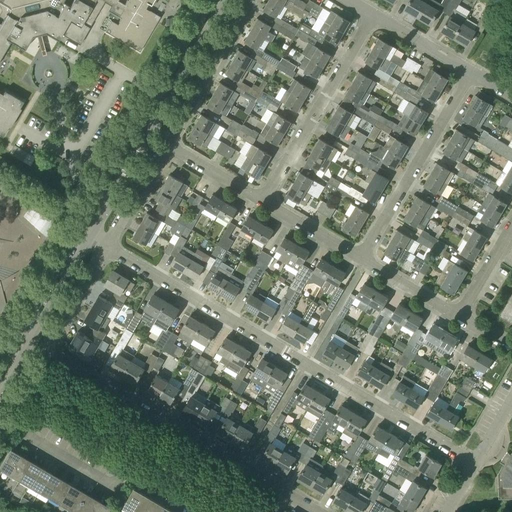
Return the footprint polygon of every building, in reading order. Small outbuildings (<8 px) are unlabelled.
[(0,0),(0,135),(2,137),(8,127),(9,128),(21,109),(19,108),(23,102),(4,91),(3,93),(0,91),(0,58),(3,54),(10,41),(25,49),(32,37),(36,36),(38,43),(41,42),(43,41),(41,34),(45,33),(58,41),(62,34),(80,45),(89,27),(104,2),(111,6),(108,11),(121,18),(117,24),(111,21),(105,31),(140,52),(160,17),(146,9),(149,4),(151,6),(154,0),(0,0)] [(269,0),(264,10),(276,17),(283,6),(273,0),(269,0)] [(309,0),(307,4),(300,0),(273,0),(283,6),(306,19),(307,17),(309,13),(315,3),(309,0)] [(410,0),(405,10),(418,17),(426,3),(420,0),(410,0)] [(427,0),(426,3),(418,17),(431,25),(439,11),(438,10),(439,8),(445,12),(452,0),(443,0),(441,4),(434,0),(427,0)] [(466,18),(455,11),(461,0),(452,0),(445,12),(445,13),(450,16),(441,31),(454,38),(466,18)] [(312,14),(318,18),(323,8),(315,3),(309,13),(312,14)] [(475,28),(482,32),(494,12),(487,8),(478,24),(466,18),(454,38),(467,46),(475,31),(474,30),(475,28)] [(342,17),(349,21),(353,14),(346,10),(342,17)] [(350,22),(349,21),(342,17),(331,11),(325,22),(343,33),(350,22)] [(277,23),(296,35),(299,30),(280,18),(277,23)] [(312,28),(312,29),(309,35),(317,40),(322,43),(325,37),(337,44),(343,33),(325,22),(318,18),(312,28)] [(252,30),(264,37),(272,42),(276,35),(268,31),(271,26),(259,19),(252,30)] [(293,40),(296,35),(277,23),(274,28),(293,40)] [(299,30),(296,35),(308,42),(312,45),(313,44),(314,45),(317,40),(309,35),(299,29),(299,30)] [(245,42),(257,49),(258,48),(264,37),(252,30),(245,42)] [(397,49),(379,39),(372,50),(392,61),(407,70),(413,60),(408,57),(406,61),(394,54),(397,49)] [(318,48),(314,45),(313,44),(312,45),(306,56),(324,66),(330,55),(318,48)] [(258,48),(257,49),(255,53),(267,61),(277,67),(280,63),(280,61),(264,52),(258,48)] [(366,61),(380,70),(385,73),(392,61),(372,50),(366,61)] [(249,72),(253,65),(249,63),(252,58),(240,51),(233,62),(248,71),(249,71),(249,72)] [(324,66),(306,56),(299,67),(317,77),(324,66)] [(283,58),(280,61),(280,63),(294,71),(297,66),(283,58)] [(413,60),(407,70),(412,73),(413,71),(417,73),(421,65),(418,63),(413,60)] [(277,68),(277,67),(267,61),(264,66),(262,69),(272,75),(277,68)] [(233,62),(226,73),(238,81),(236,85),(247,92),(258,99),(260,96),(263,91),(268,83),(263,80),(259,87),(254,84),(252,88),(242,82),(248,71),(233,62)] [(280,63),(277,67),(277,68),(293,77),(296,72),(294,71),(280,63)] [(430,69),(423,80),(429,83),(441,90),(448,79),(430,69)] [(353,84),(370,93),(376,82),(372,79),(359,72),(353,84)] [(391,76),(387,81),(397,87),(400,82),(391,76)] [(394,92),(397,87),(387,81),(382,78),(379,83),(394,92)] [(291,93),(304,100),(310,89),(298,81),(291,93)] [(397,87),(407,93),(410,87),(400,82),(397,87)] [(233,105),(237,98),(230,94),(233,90),(221,83),(214,94),(227,101),(233,105)] [(441,90),(429,83),(422,94),(434,101),(441,90)] [(363,104),(370,93),(353,84),(346,95),(358,102),(363,104)] [(407,93),(397,87),(394,92),(404,98),(413,104),(416,98),(407,93)] [(285,104),(297,111),(304,100),(291,93),(287,90),(280,100),(273,96),(272,97),(263,91),(260,96),(279,107),(282,102),(285,104)] [(258,99),(247,92),(244,97),(251,101),(247,106),(252,109),(254,107),(258,99)] [(233,105),(227,101),(214,94),(208,105),(220,113),(220,112),(226,116),(233,105)] [(273,112),(267,123),(284,133),(291,122),(279,115),(275,113),(279,107),(260,96),(258,99),(254,107),(258,109),(261,104),(266,107),(266,108),(273,112)] [(470,107),(482,114),(489,103),(477,96),(470,107)] [(367,114),(377,120),(381,115),(383,110),(373,104),(367,114)] [(416,105),(409,117),(421,124),(428,112),(416,105)] [(340,106),(339,106),(333,117),(349,127),(356,115),(374,125),(377,120),(367,114),(355,107),(352,113),(340,106)] [(482,114),(470,107),(464,119),(476,126),(476,125),(480,128),(487,117),(482,114)] [(405,114),(398,125),(403,128),(415,135),(421,124),(409,117),(405,114)] [(220,125),(214,122),(202,115),(195,126),(213,137),(220,125)] [(387,126),(391,120),(390,120),(390,121),(381,115),(377,120),(387,126)] [(505,128),(510,118),(505,115),(500,124),(505,128)] [(333,117),(326,128),(339,135),(344,139),(351,128),(349,127),(333,117)] [(240,130),(243,125),(233,120),(230,125),(239,131),(240,130)] [(377,120),(374,125),(368,137),(374,141),(381,129),(389,134),(392,129),(387,126),(377,120)] [(284,133),(267,123),(261,134),(278,144),(284,133)] [(240,130),(255,139),(259,133),(253,129),(253,130),(243,124),(243,125),(240,130)] [(239,131),(230,125),(227,130),(236,136),(237,135),(239,131)] [(206,148),(213,137),(195,126),(189,137),(206,148)] [(240,130),(239,131),(237,135),(246,140),(246,141),(252,145),(255,139),(240,130)] [(451,141),(468,151),(474,140),(457,130),(451,141)] [(481,136),(495,144),(498,139),(488,134),(489,133),(484,130),(481,136)] [(391,136),(384,147),(401,157),(408,146),(396,139),(391,136)] [(492,150),(495,144),(481,136),(478,141),(492,150)] [(338,150),(320,139),(313,151),(331,161),(338,150)] [(511,147),(498,139),(495,144),(511,154),(511,147)] [(475,178),(478,173),(469,168),(469,167),(461,162),(468,151),(451,141),(444,152),(460,162),(457,167),(460,169),(475,178)] [(230,147),(221,142),(216,151),(224,156),(230,147)] [(348,148),(358,154),(361,148),(351,142),(348,148)] [(247,157),(264,167),(271,155),(252,144),(246,155),(247,156),(247,157)] [(511,159),(511,154),(495,144),(492,150),(511,161),(511,159)] [(383,161),(395,168),(401,157),(384,147),(381,145),(377,151),(372,152),(370,154),(361,148),(358,154),(386,171),(380,167),(383,161)] [(29,154),(15,146),(10,154),(24,162),(25,161),(29,154)] [(235,150),(234,149),(230,147),(224,156),(229,159),(235,150)] [(345,153),(350,156),(355,159),(358,154),(348,148),(345,153)] [(313,151),(307,161),(307,162),(319,169),(325,172),(331,161),(313,151)] [(370,184),(382,191),(388,179),(383,176),(386,171),(358,154),(355,159),(364,165),(371,170),(365,181),(370,184)] [(264,167),(247,157),(241,168),(246,171),(258,178),(264,167)] [(431,175),(447,184),(454,173),(437,163),(431,175)] [(472,183),(475,178),(460,169),(457,175),(462,178),(462,177),(472,183)] [(502,171),(495,183),(500,186),(501,186),(511,192),(511,177),(507,175),(502,171)] [(294,184),(306,191),(312,195),(318,183),(312,180),(313,179),(299,172),(297,175),(298,176),(294,184)] [(478,173),(475,178),(491,188),(495,183),(478,173)] [(170,175),(163,187),(176,194),(183,182),(170,175)] [(441,196),(447,184),(431,175),(424,186),(441,196)] [(338,188),(341,182),(331,177),(328,182),(338,188)] [(491,188),(475,178),(472,183),(488,192),(491,188)] [(338,188),(328,182),(325,187),(335,192),(338,188)] [(375,202),(382,191),(370,184),(364,194),(351,187),(351,188),(341,182),(338,188),(353,197),(365,204),(369,198),(375,202)] [(305,206),(312,195),(306,191),(294,184),(287,195),(305,206)] [(157,209),(168,215),(172,209),(175,210),(182,198),(176,194),(163,187),(156,199),(161,202),(157,209)] [(338,188),(335,192),(350,201),(353,197),(338,188)] [(192,204),(198,207),(203,198),(198,194),(195,199),(192,204)] [(205,208),(217,215),(225,202),(213,195),(205,208)] [(192,204),(195,199),(190,196),(187,201),(192,204)] [(411,208),(430,219),(436,208),(418,197),(411,208)] [(439,202),(455,212),(458,206),(443,197),(439,202)] [(485,199),(482,205),(500,215),(507,204),(494,197),(491,202),(485,199)] [(323,201),(317,211),(322,214),(328,204),(323,201)] [(225,202),(217,215),(230,222),(237,209),(225,202)] [(455,212),(439,202),(436,207),(442,211),(443,211),(452,216),(455,212)] [(31,204),(23,213),(46,235),(54,226),(31,204)] [(322,214),(330,219),(336,209),(328,204),(322,214)] [(482,205),(478,212),(484,215),(481,219),(493,226),(500,215),(482,205)] [(362,224),(369,213),(357,206),(350,217),(362,224)] [(458,206),(455,212),(471,221),(474,216),(458,206)] [(58,215),(66,219),(69,213),(61,208),(58,215)] [(423,230),(430,219),(411,208),(405,219),(423,230)] [(148,213),(141,225),(153,232),(160,220),(164,223),(168,215),(157,209),(152,216),(148,213)] [(471,221),(455,212),(452,216),(468,226),(471,221)] [(174,234),(180,237),(175,245),(176,245),(187,226),(177,221),(168,215),(164,223),(173,227),(171,231),(174,233),(174,234)] [(180,215),(177,221),(187,226),(190,221),(180,215)] [(242,229),(254,236),(261,223),(249,216),(242,229)] [(190,221),(187,226),(192,229),(197,220),(192,217),(190,221)] [(355,235),(362,224),(350,217),(344,228),(355,235)] [(261,223),(254,236),(266,243),(273,230),(261,223)] [(223,247),(228,238),(235,227),(230,224),(218,244),(223,247)] [(146,245),(153,232),(141,225),(134,237),(146,245)] [(172,265),(174,266),(184,272),(191,260),(195,253),(184,246),(188,240),(186,239),(192,229),(187,226),(176,245),(171,254),(176,257),(172,265)] [(391,241),(403,248),(403,249),(408,251),(415,240),(398,230),(391,241)] [(429,234),(423,230),(420,236),(436,245),(439,240),(429,234)] [(462,238),(468,241),(480,249),(487,237),(474,230),(472,235),(466,232),(462,238)] [(436,245),(420,236),(416,242),(422,245),(423,244),(433,250),(436,245)] [(278,259),(286,264),(290,257),(297,244),(285,237),(278,250),(282,253),(278,259)] [(228,238),(223,247),(228,250),(234,241),(228,238)] [(436,245),(445,251),(448,245),(439,240),(436,245)] [(403,249),(403,248),(391,241),(385,253),(404,264),(407,259),(399,255),(403,249)] [(480,249),(468,241),(461,253),(474,260),(480,249)] [(170,255),(171,254),(176,245),(175,245),(170,242),(164,252),(170,255)] [(217,257),(223,247),(218,244),(212,254),(217,257)] [(297,244),(290,257),(286,264),(298,271),(295,277),(296,277),(290,287),(295,290),(300,281),(308,268),(302,264),(310,252),(297,244)] [(436,245),(433,250),(442,255),(442,256),(447,259),(450,254),(445,251),(436,245)] [(226,258),(224,257),(228,250),(223,247),(217,257),(210,268),(216,272),(208,286),(220,293),(227,281),(231,274),(219,267),(222,263),(224,263),(226,258)] [(254,266),(259,268),(267,254),(263,251),(254,266)] [(267,254),(259,268),(264,272),(273,257),(267,254)] [(417,265),(415,269),(420,272),(426,262),(415,256),(412,262),(417,265)] [(321,259),(314,271),(309,279),(321,287),(322,285),(333,266),(321,259)] [(184,272),(194,278),(196,279),(203,267),(191,260),(184,272)] [(449,260),(442,271),(461,282),(467,271),(449,260)] [(425,275),(431,265),(426,262),(420,272),(425,275)] [(259,268),(254,266),(248,276),(253,278),(259,268)] [(332,282),(338,286),(346,273),(333,266),(322,285),(328,289),(332,282)] [(252,295),(260,282),(258,281),(264,272),(259,268),(253,278),(245,291),(252,295)] [(124,303),(127,297),(124,295),(127,289),(131,291),(135,284),(129,280),(113,271),(105,285),(116,291),(113,296),(124,303)] [(454,293),(461,282),(442,271),(435,283),(454,293)] [(232,300),(240,288),(244,281),(231,274),(227,281),(220,293),(232,300)] [(300,281),(295,290),(300,293),(306,284),(300,281)] [(376,291),(366,285),(364,284),(356,297),(361,300),(357,307),(364,311),(376,291)] [(289,299),(295,290),(290,287),(284,296),(289,299)] [(343,292),(337,288),(336,288),(330,298),(331,299),(327,306),(326,308),(331,311),(343,292)] [(295,302),(300,293),(295,290),(289,299),(282,312),(288,316),(291,311),(296,303),(295,302)] [(376,308),(380,311),(384,306),(388,298),(386,297),(376,291),(364,311),(371,316),(376,308)] [(257,298),(252,295),(244,307),(257,314),(264,302),(267,297),(260,293),(257,298)] [(356,296),(351,293),(338,315),(343,318),(356,296)] [(511,293),(499,314),(511,321),(511,293)] [(154,294),(145,309),(143,313),(156,321),(167,302),(154,294)] [(99,295),(91,308),(106,317),(112,306),(120,310),(124,303),(113,296),(110,302),(99,295)] [(320,299),(317,303),(318,304),(326,308),(327,306),(325,302),(320,299)] [(293,336),(303,342),(305,343),(312,330),(307,327),(313,317),(311,316),(318,304),(317,303),(313,301),(306,313),(300,323),(293,336)] [(168,329),(171,324),(179,309),(167,302),(156,321),(153,324),(163,329),(153,345),(162,350),(173,333),(168,329)] [(269,322),(276,309),(264,302),(257,314),(269,322)] [(399,304),(394,312),(391,317),(396,320),(392,327),(400,331),(400,329),(411,311),(399,304)] [(84,321),(95,328),(92,333),(103,339),(106,334),(103,332),(111,320),(106,317),(91,308),(84,321)] [(320,318),(326,321),(331,311),(326,308),(320,318)] [(423,318),(411,311),(400,329),(411,336),(407,343),(408,344),(403,353),(408,356),(416,343),(423,331),(418,328),(423,318)] [(144,316),(136,312),(134,317),(128,326),(126,329),(134,333),(144,316)] [(338,315),(327,335),(332,338),(343,318),(338,315)] [(190,316),(181,331),(194,338),(203,323),(190,316)] [(300,323),(288,316),(281,329),(282,329),(293,336),(300,323)] [(203,323),(194,338),(206,345),(215,331),(203,323)] [(373,323),(368,333),(373,336),(379,326),(373,323)] [(435,350),(438,345),(446,332),(433,325),(423,343),(435,350)] [(379,326),(373,336),(378,339),(384,329),(379,326)] [(103,339),(92,333),(89,338),(77,331),(70,344),(92,358),(103,339)] [(446,332),(438,345),(450,352),(458,339),(446,332)] [(178,336),(173,333),(162,350),(172,356),(175,358),(177,355),(174,354),(178,346),(174,344),(178,337),(179,336),(178,336)] [(347,341),(343,348),(335,361),(347,368),(358,349),(363,352),(373,336),(368,333),(362,342),(360,341),(357,346),(347,341)] [(129,340),(122,336),(114,350),(119,353),(110,368),(123,376),(134,356),(135,356),(127,351),(126,354),(123,352),(129,340)] [(373,336),(363,352),(370,356),(375,348),(374,347),(378,339),(373,336)] [(226,337),(218,352),(223,355),(219,361),(227,365),(239,344),(226,337)] [(335,361),(343,348),(331,340),(323,353),(335,361)] [(394,346),(403,351),(406,345),(398,340),(394,346)] [(416,343),(408,356),(413,359),(421,345),(416,343)] [(243,367),(252,352),(239,344),(227,365),(226,367),(238,374),(236,377),(237,377),(229,390),(235,393),(243,380),(248,371),(243,367)] [(473,365),(480,352),(468,345),(460,358),(473,365)] [(492,359),(491,358),(480,352),(473,365),(485,372),(492,359)] [(153,367),(158,357),(151,353),(145,363),(134,356),(123,376),(136,383),(144,369),(149,373),(153,367)] [(402,365),(408,356),(403,353),(397,362),(402,365)] [(199,372),(206,359),(201,355),(193,368),(199,372)] [(159,356),(158,357),(153,367),(158,370),(165,360),(159,356)] [(164,370),(171,374),(179,360),(172,356),(164,370)] [(413,359),(408,356),(402,365),(402,366),(407,369),(413,359)] [(266,381),(275,366),(263,358),(254,373),(266,381)] [(206,359),(199,372),(204,375),(212,362),(206,359)] [(374,360),(371,365),(365,361),(358,374),(370,381),(380,363),(374,360)] [(382,388),(390,375),(393,369),(381,362),(380,363),(370,381),(382,388)] [(437,374),(442,377),(448,367),(443,364),(437,374)] [(275,366),(266,381),(277,387),(269,401),(271,402),(266,411),(271,414),(284,391),(279,388),(288,373),(275,366)] [(448,367),(442,377),(447,380),(453,370),(448,367)] [(183,411),(195,418),(204,404),(193,398),(206,376),(198,372),(195,378),(189,388),(187,392),(192,395),(183,411)] [(183,385),(189,388),(195,378),(189,374),(183,384),(183,385)] [(424,396),(429,399),(442,377),(437,374),(427,390),(424,396)] [(148,390),(159,397),(168,382),(157,375),(148,390)] [(404,375),(400,382),(392,394),(404,402),(412,389),(416,382),(404,375)] [(466,376),(460,387),(469,393),(476,382),(466,376)] [(447,380),(442,377),(429,399),(434,402),(438,397),(447,380)] [(243,380),(235,393),(240,396),(248,383),(243,380)] [(171,404),(180,389),(168,382),(159,397),(171,404)] [(299,395),(294,392),(281,413),(287,416),(292,406),(294,407),(296,404),(306,411),(307,410),(318,391),(306,384),(299,395)] [(460,387),(447,409),(439,422),(451,429),(459,416),(453,413),(461,400),(464,402),(466,398),(469,393),(460,387)] [(417,409),(424,396),(412,389),(404,402),(417,409)] [(307,410),(319,418),(324,410),(331,398),(318,391),(307,410)] [(217,412),(222,415),(231,400),(225,397),(220,405),(217,412)] [(262,407),(266,401),(259,397),(255,403),(262,407)] [(238,404),(231,400),(222,415),(227,418),(229,419),(232,413),(238,404)] [(447,409),(434,402),(427,415),(439,422),(447,409)] [(208,426),(217,412),(204,404),(195,418),(208,426)] [(346,427),(354,412),(342,405),(335,416),(329,413),(321,427),(314,439),(319,443),(327,430),(333,434),(340,423),(346,427)] [(354,412),(346,427),(343,432),(352,438),(351,440),(353,442),(344,457),(350,461),(364,438),(358,434),(367,420),(354,412)] [(279,428),(287,416),(281,413),(274,425),(279,428)] [(254,427),(243,421),(232,440),(245,447),(253,433),(258,436),(267,421),(260,417),(254,427)] [(240,426),(229,419),(227,418),(219,432),(232,440),(240,426)] [(314,439),(321,427),(316,423),(308,436),(314,439)] [(275,465),(283,450),(272,444),(274,440),(281,429),(279,428),(274,425),(266,438),(271,441),(262,457),(275,465)] [(379,453),(383,447),(391,434),(378,426),(369,441),(364,438),(350,461),(355,464),(365,447),(372,451),(372,449),(379,453)] [(391,434),(383,447),(379,453),(388,459),(387,461),(390,462),(381,479),(386,482),(391,473),(397,464),(400,459),(395,456),(403,441),(391,434)] [(302,460),(310,446),(303,442),(295,456),(302,460)] [(310,446),(302,460),(309,464),(317,451),(310,446)] [(21,455),(10,449),(0,466),(0,469),(9,474),(21,455)] [(283,450),(275,465),(287,472),(296,458),(283,450)] [(511,452),(510,454),(508,451),(500,462),(503,464),(498,474),(499,499),(511,498),(511,452)] [(30,461),(21,455),(9,474),(19,480),(30,461)] [(400,459),(397,464),(411,473),(419,477),(423,470),(433,477),(441,463),(427,455),(419,467),(415,465),(414,467),(400,459)] [(338,482),(346,468),(350,461),(344,457),(342,462),(340,461),(332,474),(334,476),(332,479),(332,480),(337,483),(338,482)] [(29,486),(40,466),(30,461),(19,480),(29,486)] [(298,479),(311,486),(319,472),(307,464),(298,479)] [(399,474),(407,479),(412,482),(405,493),(419,501),(427,488),(419,484),(422,479),(419,477),(411,473),(397,464),(391,473),(397,477),(399,474)] [(29,486),(39,492),(50,472),(40,466),(29,486)] [(346,468),(338,482),(343,485),(351,471),(346,468)] [(362,469),(359,474),(364,478),(368,472),(362,469)] [(39,492),(49,497),(60,478),(50,472),(39,492)] [(324,494),(332,480),(332,479),(319,472),(311,486),(324,494)] [(363,480),(376,487),(369,499),(368,500),(374,503),(376,500),(379,495),(386,482),(381,479),(378,477),(376,481),(366,475),(363,480)] [(49,497),(58,503),(70,484),(60,478),(49,497)] [(58,503),(68,509),(80,489),(70,484),(58,503)] [(130,511),(134,511),(145,494),(134,488),(123,507),(130,511)] [(68,509),(73,511),(79,511),(89,495),(80,489),(68,509)] [(334,500),(347,507),(353,496),(341,489),(334,500)] [(407,511),(412,511),(419,501),(405,493),(398,507),(407,511)] [(134,511),(147,511),(154,500),(145,494),(134,511)] [(79,511),(92,511),(99,501),(89,495),(79,511)] [(379,495),(376,500),(388,508),(392,502),(379,495)] [(353,496),(347,507),(354,511),(361,511),(366,504),(353,496)] [(22,498),(19,503),(29,508),(32,503),(22,498)] [(147,511),(160,511),(164,505),(154,500),(147,511)] [(395,511),(388,508),(376,500),(374,503),(368,511),(395,511)] [(99,501),(92,511),(106,511),(110,507),(99,501)]
